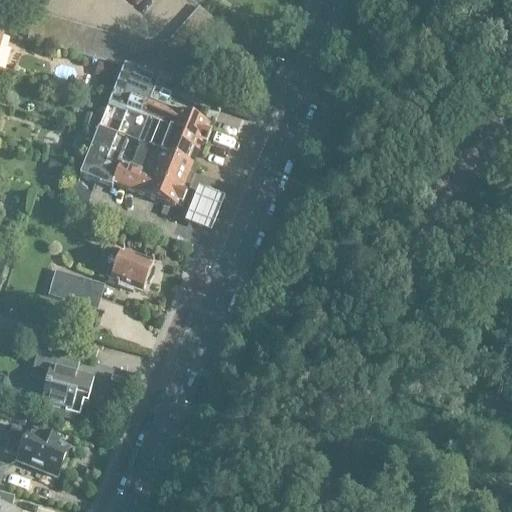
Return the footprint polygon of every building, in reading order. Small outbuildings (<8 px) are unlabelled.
[(198,10),(192,17),(212,36),(219,28),(198,10)] [(36,15),(28,42),(40,46),(48,18),(36,15)] [(192,17),(184,26),(204,45),(212,36),(192,17)] [(48,18),(40,46),(50,48),(58,21),(48,18)] [(69,24),(58,21),(50,48),(61,51),(69,24)] [(69,24),(61,51),(73,54),(80,27),(69,24)] [(184,26),(176,35),(196,53),(204,45),(184,26)] [(90,30),(80,27),(73,54),(83,57),(90,30)] [(102,33),(90,30),(83,57),(94,60),(102,33)] [(114,37),(102,33),(94,60),(106,64),(114,37)] [(176,35),(167,44),(180,71),(196,53),(176,35)] [(106,64),(116,67),(124,39),(114,37),(106,64)] [(124,39),(116,67),(123,69),(128,70),(136,43),(124,39)] [(146,46),(136,43),(128,70),(140,73),(146,46)] [(167,44),(156,45),(159,78),(170,81),(180,71),(167,44)] [(159,78),(156,45),(146,46),(140,73),(159,78)] [(119,70),(98,64),(94,77),(99,79),(97,84),(113,89),(119,70)] [(113,138),(190,169),(200,144),(206,146),(211,134),(205,132),(207,127),(149,105),(159,78),(140,73),(128,70),(123,69),(97,133),(113,138)] [(97,102),(85,98),(81,108),(94,112),(97,102)] [(97,133),(79,178),(111,191),(113,185),(174,209),(176,205),(181,207),(186,195),(180,193),(190,169),(113,138),(97,133)] [(65,164),(48,161),(46,175),(63,178),(65,164)] [(225,201),(197,191),(185,224),(212,235),(225,201)] [(134,290),(142,294),(146,285),(149,286),(153,280),(154,273),(151,271),(154,266),(122,253),(115,269),(111,268),(106,280),(117,284),(115,287),(132,294),(134,290)] [(97,312),(105,287),(55,272),(47,297),(97,312)] [(38,353),(34,369),(48,373),(40,404),(51,407),(49,417),(74,424),(75,418),(79,419),(84,403),(88,404),(94,383),(75,379),(79,364),(38,353)] [(58,480),(70,450),(60,447),(61,444),(42,436),(41,439),(29,434),(29,435),(14,429),(9,441),(25,447),(18,464),(58,480)]
